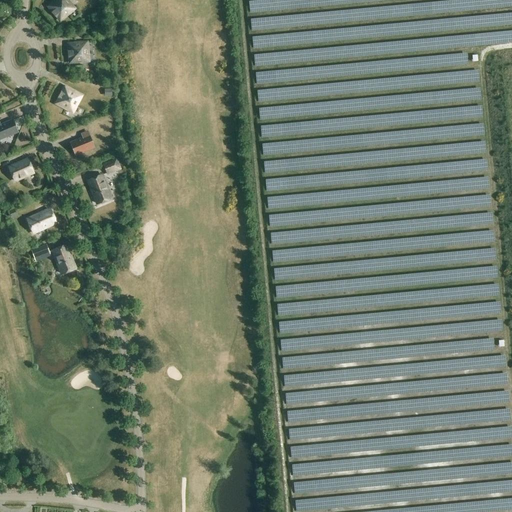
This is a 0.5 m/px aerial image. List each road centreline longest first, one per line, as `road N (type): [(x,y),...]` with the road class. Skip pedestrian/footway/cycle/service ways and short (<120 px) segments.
road 1 (residential): [(142,511),(136,414),(119,325),(25,80)]
road 2 (residential): [(0,496),(60,497),(135,511)]
